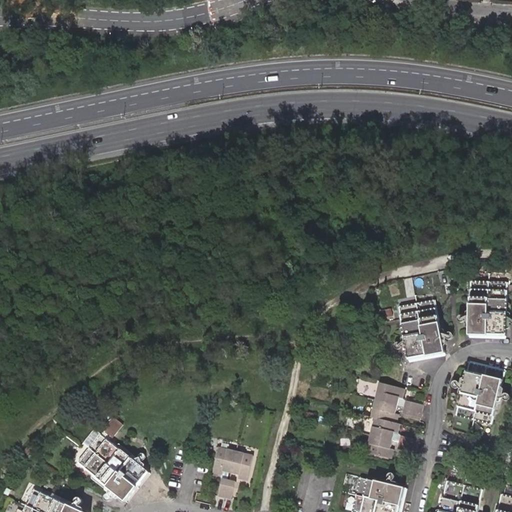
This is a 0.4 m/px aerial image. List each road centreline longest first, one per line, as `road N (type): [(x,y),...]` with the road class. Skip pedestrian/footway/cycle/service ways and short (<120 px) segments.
road 1 (primary): [(0,162),(301,105),(398,107),(511,127)]
road 2 (primary): [(511,96),(402,77),(296,75),(0,129)]
road 3 (track): [(511,257),(391,274),(358,289),(305,332),(268,511)]
road 4 (track): [(305,332),(139,344),(97,368),(24,437),(0,478)]
road 5 (tertiary): [(243,0),(154,21),(0,17)]
road 6 (residential): [(444,368),(414,511)]
